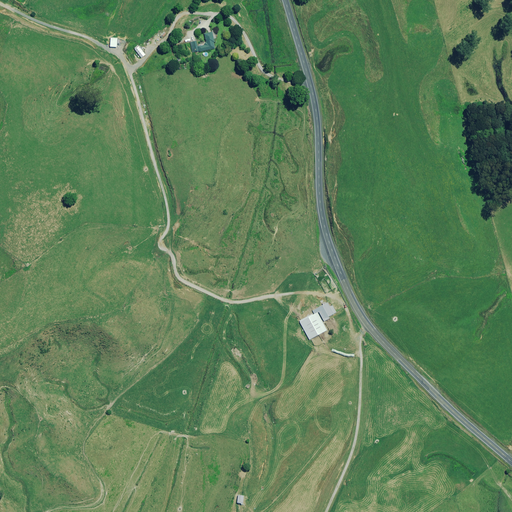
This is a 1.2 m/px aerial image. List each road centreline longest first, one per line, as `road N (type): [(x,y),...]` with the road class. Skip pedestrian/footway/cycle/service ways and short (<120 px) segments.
road 1 (primary): [(286,0),(314,91),(320,197),(343,276),(373,330),(511,460)]
road 2 (unknown): [(311,82),(265,72),(228,14),(188,10)]
